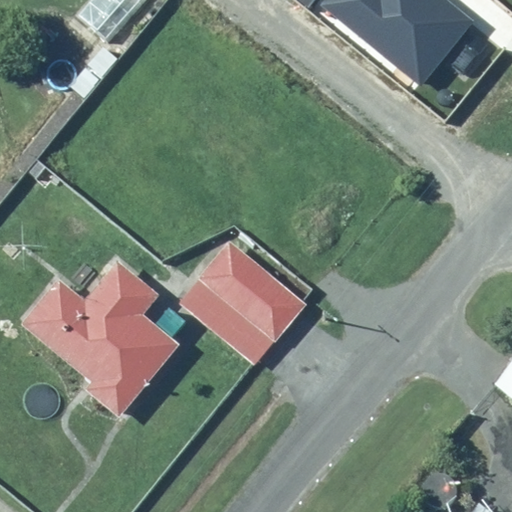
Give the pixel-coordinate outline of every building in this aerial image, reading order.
[(146,0),(84,0),(68,17),(101,48),(146,0)] [(293,0),(306,10),(315,0),(293,0)] [(323,0),(319,5),(420,87),(473,22),(446,0),(323,0)] [(251,361),(298,304),(284,293),(291,284),(247,248),(241,256),(223,241),(169,307),(229,355),(235,348),(251,361)] [(110,420),(170,341),(137,316),(152,298),(101,259),(74,295),(59,284),(28,323),(41,333),(32,345),(81,383),(74,393),(110,420)] [(511,355),(487,386),(511,405),(511,355)]
